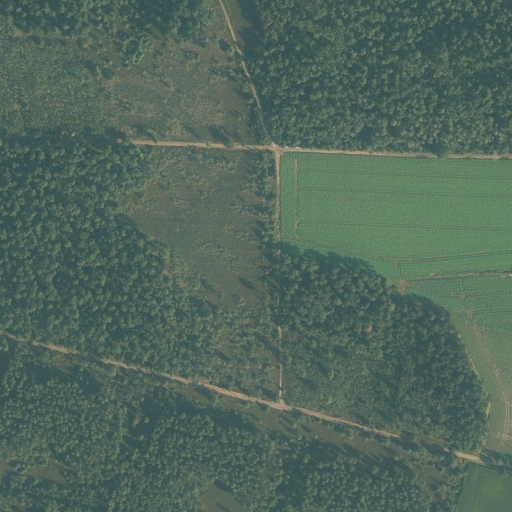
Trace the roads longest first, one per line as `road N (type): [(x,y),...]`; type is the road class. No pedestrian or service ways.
road 1 (track): [(275,148),(0,137)]
road 2 (track): [(278,406),(511,466)]
road 3 (track): [(92,358),(278,406)]
road 4 (track): [(219,0),(275,148)]
